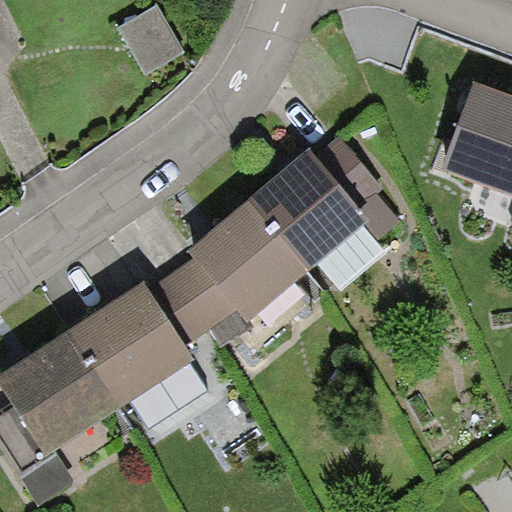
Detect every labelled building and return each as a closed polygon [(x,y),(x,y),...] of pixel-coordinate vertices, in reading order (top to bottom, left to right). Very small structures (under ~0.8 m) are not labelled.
[(158,8),(119,31),(146,77),(185,55),(158,8)] [(511,104),(475,92),(449,165),(511,188),(511,104)] [(339,140),(315,160),(354,206),(378,187),(339,140)] [(310,152),(253,203),(310,273),(367,224),(354,206),(315,160),(310,152)] [(310,273),(253,203),(195,252),(200,259),(239,309),(248,321),(310,273)] [(239,309),(200,259),(175,277),(210,330),(239,309)] [(210,330),(175,277),(149,293),(186,347),(210,330)] [(144,285),(73,333),(123,410),(195,361),(186,347),(149,293),(144,285)] [(73,333),(0,380),(0,389),(12,408),(46,460),(123,410),(73,333)] [(46,460),(12,408),(0,414),(0,443),(21,476),(46,460)]
